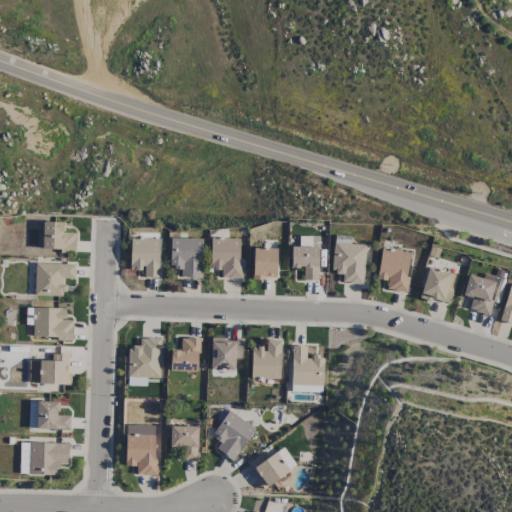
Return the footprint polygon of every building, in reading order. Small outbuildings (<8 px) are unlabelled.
[(74,253),(74,232),(62,232),(63,222),(42,221),(41,248),(59,249),(59,252),(74,253)] [(239,238),(210,237),(209,269),(221,270),(220,278),(241,278),(241,263),(238,263),(239,238)] [(158,238),(130,238),(129,269),(142,269),(142,277),(157,277),(158,238)] [(169,267),(180,268),(180,277),(200,277),(201,238),(169,238),(169,267)] [(331,272),(342,273),(341,283),(362,284),(364,244),(332,243),(331,272)] [(290,267),(303,268),(302,280),(317,280),(317,247),(290,246),(290,267)] [(252,278),(275,279),(276,248),(252,248),(252,278)] [(410,252),(380,249),(376,279),(387,281),(386,290),(405,292),(410,252)] [(34,295),(63,296),(63,278),(73,278),(74,264),(34,263),(34,295)] [(448,303),(456,275),(427,267),(419,298),(430,301),(431,298),(448,303)] [(485,314),(496,277),(482,273),(481,278),(467,274),(461,295),(471,298),(468,309),(485,314)] [(72,320),(64,320),(64,308),(32,308),(32,338),(71,338),(72,320)] [(170,350),(169,370),(198,371),(199,338),(180,337),(179,350),(170,350)] [(160,338),(139,338),(139,347),(127,347),(126,385),(145,386),(146,377),(159,378),(160,338)] [(241,339),(210,338),(209,369),(233,370),(234,358),(240,358),(241,339)] [(250,378),(279,379),(280,340),(265,340),(265,347),(251,347),(250,378)] [(291,345),(290,391),(322,392),(323,357),(305,356),(305,346),(291,345)] [(51,360),(28,359),(27,383),(67,384),(68,354),(51,353),(51,360)] [(28,403),(27,428),(68,429),(69,415),(57,415),(57,403),(28,403)] [(231,461),(254,429),(228,410),(210,434),(220,441),(215,448),(231,461)] [(124,465),(135,466),(135,474),(156,475),(156,460),(153,460),(154,425),(125,425),(124,465)] [(197,426),(169,426),(169,448),(181,448),(181,460),(196,460),(197,426)] [(58,475),(58,464),(67,464),(67,443),(19,442),(19,474),(58,475)] [(260,453),(248,462),(265,487),(288,471),(275,452),(264,459),(260,453)]
